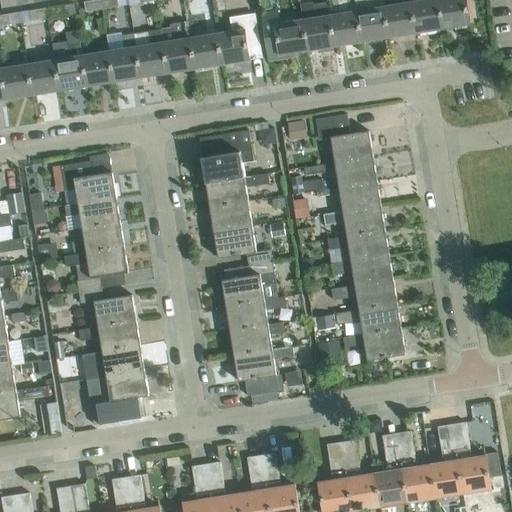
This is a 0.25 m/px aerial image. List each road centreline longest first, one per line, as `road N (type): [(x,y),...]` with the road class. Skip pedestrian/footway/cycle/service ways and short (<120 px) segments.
road 1 (residential): [(440,148),(431,99),(415,86),(154,122)]
road 2 (residential): [(202,425),(154,122)]
road 3 (residential): [(202,425),(475,379)]
road 4 (residential): [(475,379),(440,148)]
road 5 (residential): [(0,466),(202,425)]
road 6 (residential): [(154,122),(0,151)]
